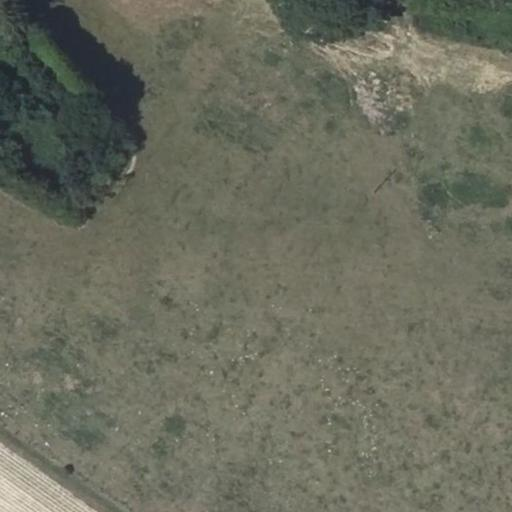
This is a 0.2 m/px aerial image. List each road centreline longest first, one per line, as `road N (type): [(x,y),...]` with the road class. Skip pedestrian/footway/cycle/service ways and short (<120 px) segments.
road 1 (track): [(0,433),(114,511)]
road 2 (track): [(388,0),(511,8)]
